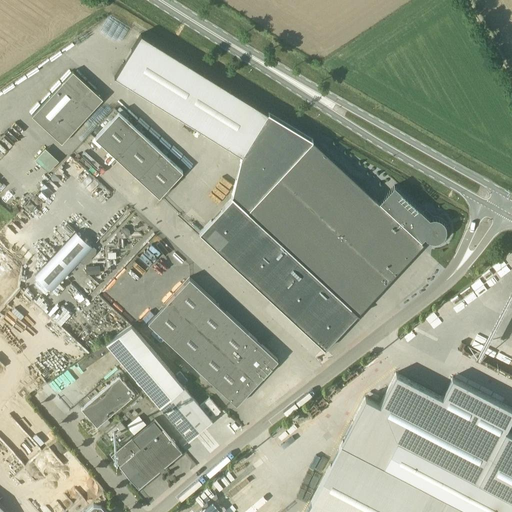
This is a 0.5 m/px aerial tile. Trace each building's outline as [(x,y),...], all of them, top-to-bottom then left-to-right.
[(114,77),(242,156),(268,113),(141,34),(114,77)] [(102,98),(73,71),(32,115),(61,143),(102,98)] [(118,111),(95,137),(116,156),(139,131),(118,111)] [(139,131),(116,156),(138,177),(162,151),(139,131)] [(423,243),(421,241),(425,237),(426,238),(426,239),(428,240),(429,240),(430,240),(431,241),(432,241),(433,241),(435,241),(437,241),(438,240),(439,240),(440,240),(441,239),(442,239),(442,238),(443,237),(444,236),(445,235),(445,234),(445,233),(446,232),(446,231),(446,230),(446,229),(446,228),(446,227),(445,226),(445,225),(445,224),(444,223),(443,222),(443,221),(441,220),(440,219),(439,218),(438,218),(436,218),(434,217),(433,217),(431,218),(429,218),(394,185),(378,202),(312,140),(304,149),(247,210),(231,196),(232,197),(199,233),(325,349),(366,304),(423,243)] [(58,161),(45,148),(35,159),(49,171),(58,161)] [(159,196),(183,171),(162,151),(138,177),(159,196)] [(92,246),(76,231),(35,275),(51,290),(92,246)] [(86,266),(86,274),(100,274),(99,265),(86,266)] [(278,359),(212,298),(189,277),(168,300),(257,382),(278,359)] [(148,322),(236,404),(257,382),(168,300),(148,322)] [(131,324),(77,362),(82,369),(112,348),(159,405),(188,440),(212,420),(183,385),(131,324)] [(511,511),(511,433),(505,430),(511,416),(511,408),(451,377),(441,396),(395,372),(379,404),(365,397),(341,443),(305,511),(511,511)] [(118,376),(81,408),(89,418),(96,427),(134,394),(118,376)] [(213,416),(221,410),(211,396),(203,401),(213,416)] [(145,483),(182,452),(154,419),(111,455),(126,473),(132,467),(145,483)] [(121,421),(116,424),(123,433),(128,429),(121,421)] [(107,511),(101,504),(94,503),(83,511),(107,511)]
